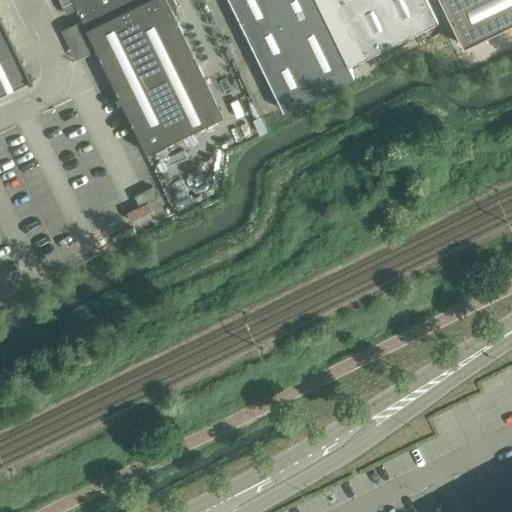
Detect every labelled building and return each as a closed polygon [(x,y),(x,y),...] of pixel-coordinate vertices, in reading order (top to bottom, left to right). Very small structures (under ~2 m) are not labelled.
[(59,0),(65,12),(75,7),(71,0),(59,0)] [(72,0),(96,49),(146,152),(223,115),(171,8),(177,5),(174,0),(72,0)] [(229,0),(283,110),(354,76),(348,64),(317,0),(229,0)] [(428,0),(317,0),(348,64),(365,56),(438,20),(428,0)] [(511,0),(442,0),(464,45),(511,21),(511,0)] [(0,92),(27,79),(28,81),(32,80),(0,14),(0,92)]
